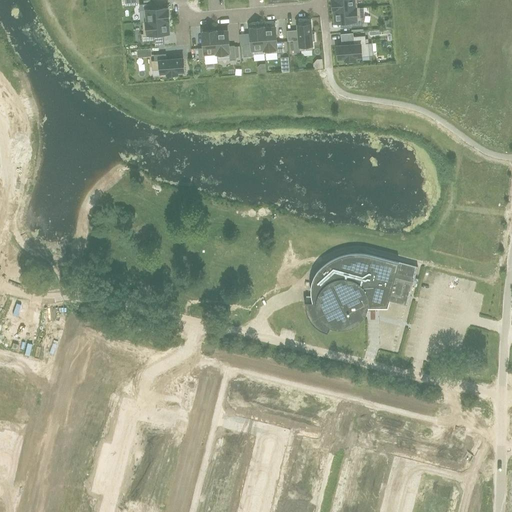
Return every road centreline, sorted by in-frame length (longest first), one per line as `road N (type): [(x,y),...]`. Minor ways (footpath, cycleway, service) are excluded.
road 1 (residential): [(215,417),(227,370),(445,423)]
road 2 (residential): [(456,386),(197,323)]
road 3 (residential): [(197,323),(182,353),(147,374),(108,511)]
road 4 (residential): [(197,323),(82,294),(0,286)]
road 5 (residential): [(215,417),(273,431),(254,511)]
road 6 (residential): [(183,17),(321,5)]
road 7 (residential): [(511,267),(501,397)]
